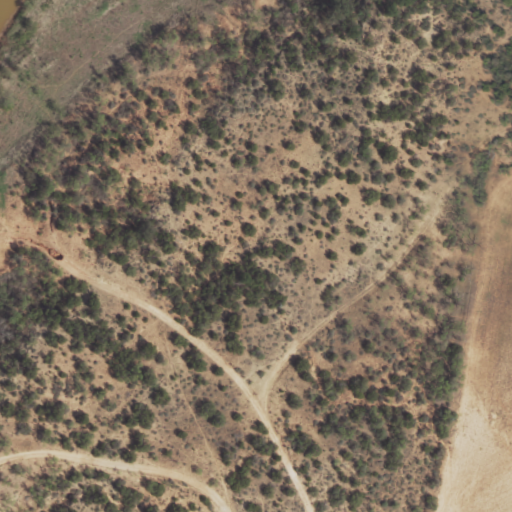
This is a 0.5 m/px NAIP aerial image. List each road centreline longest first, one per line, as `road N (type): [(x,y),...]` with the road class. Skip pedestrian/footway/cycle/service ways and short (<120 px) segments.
road 1 (residential): [(6,177),(179,296),(233,354),(329,511)]
road 2 (residential): [(385,511),(482,183),(511,154)]
